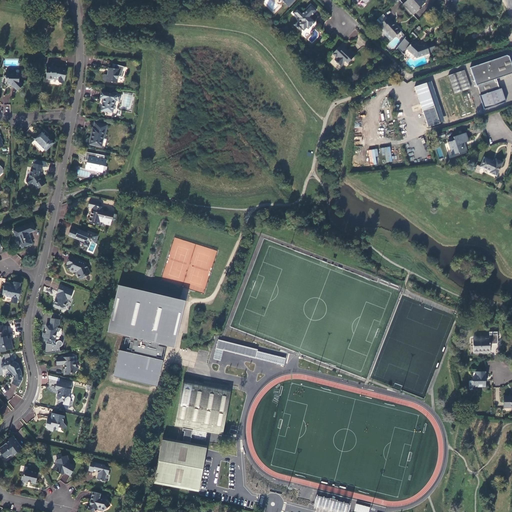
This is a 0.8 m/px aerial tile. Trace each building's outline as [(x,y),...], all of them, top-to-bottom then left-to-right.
[(423,0),(407,0),(403,4),(413,15),(422,8),(421,7),(425,2),(423,0)] [(298,8),(293,12),(299,18),(298,19),(300,21),(297,24),(304,31),(307,28),(308,29),(316,21),(311,17),(317,10),(311,5),(303,13),(298,8)] [(387,18),(379,25),(382,29),(383,28),(393,38),(401,31),(391,21),(390,21),(387,18)] [(429,53),(426,44),(419,46),(413,41),(407,48),(416,58),(429,53)] [(340,45),(333,53),(338,58),(335,61),(340,66),(345,61),(347,63),(356,53),(355,52),(355,53),(351,49),(350,48),(347,51),(340,45)] [(507,56),(491,61),(492,67),(491,67),(490,64),(483,66),(483,64),(473,67),(471,70),(477,85),(477,86),(478,85),(478,86),(481,95),(480,96),(485,109),(506,102),(502,90),(502,89),(500,89),(500,88),(497,79),(511,74),(511,62),(510,57),(507,56)] [(113,68),(110,68),(110,72),(107,71),(107,75),(103,74),(103,81),(116,82),(117,76),(122,76),(121,75),(124,67),(115,64),(113,68)] [(57,67),(47,66),(47,79),(48,79),(49,80),(53,80),(54,79),(59,80),(59,81),(60,83),(64,84),(66,78),(65,76),(66,75),(67,71),(66,70),(62,69),(57,69),(57,67)] [(448,76),(452,87),(468,81),(465,70),(448,76)] [(15,72),(6,72),(6,77),(7,78),(7,83),(11,83),(17,90),(23,85),(19,80),(19,73),(15,73),(15,72)] [(468,81),(452,87),(455,95),(471,89),(468,81)] [(431,82),(426,83),(430,95),(434,107),(440,124),(444,122),(431,82)] [(426,83),(414,87),(422,111),(427,128),(440,124),(434,107),(430,95),(426,83)] [(118,94),(102,92),(101,98),(105,98),(103,111),(114,112),(116,100),(117,101),(118,94)] [(93,127),(92,133),(93,134),(92,138),(91,137),(89,144),(93,145),(95,144),(97,144),(98,146),(102,146),(105,135),(105,131),(107,132),(108,126),(95,123),(94,127),(93,127)] [(54,142),(42,130),(35,138),(47,150),(54,142)] [(467,151),(465,146),(463,147),(462,144),(464,143),(469,142),(466,133),(453,137),(454,140),(448,142),(452,155),(458,153),(459,154),(467,151)] [(386,163),(393,161),(389,146),(380,148),(382,156),(385,155),(386,163)] [(368,150),(370,165),(379,164),(377,149),(368,150)] [(106,156),(87,152),(86,160),(89,160),(88,162),(86,169),(92,170),(94,168),(95,169),(95,170),(96,170),(96,171),(97,171),(98,172),(103,173),(105,166),(106,166),(107,160),(105,159),(106,156)] [(496,176),(502,162),(496,159),(495,162),(485,157),(480,167),(491,171),(490,173),(496,176)] [(43,165),(33,163),(32,169),(30,169),(28,178),(25,180),(27,184),(32,182),(33,184),(34,184),(38,189),(45,184),(42,179),(40,179),(38,176),(39,171),(42,171),(43,165)] [(100,203),(95,202),(94,207),(93,210),(92,210),(89,223),(99,225),(100,221),(103,222),(105,224),(111,225),(112,221),(114,214),(101,210),(102,207),(99,206),(100,203)] [(33,223),(14,230),(16,237),(18,237),(22,248),(26,246),(27,247),(28,246),(33,244),(29,233),(36,230),(33,223)] [(88,233),(81,230),(80,233),(72,230),(70,236),(85,243),(84,245),(89,247),(91,243),(91,242),(98,245),(99,240),(97,239),(99,235),(89,231),(88,233)] [(18,263),(21,258),(15,254),(12,259),(18,263)] [(75,259),(70,257),(67,264),(69,265),(67,268),(71,269),(70,270),(75,272),(77,272),(79,279),(80,279),(82,280),(84,279),(85,278),(89,276),(90,275),(86,263),(83,261),(79,259),(79,260),(75,258),(75,259)] [(13,287),(5,285),(3,294),(7,295),(7,296),(12,297),(12,300),(13,302),(15,303),(18,302),(18,298),(19,298),(21,288),(20,288),(21,283),(14,281),(13,287)] [(72,298),(73,293),(72,293),(73,289),(61,285),(58,292),(59,293),(58,295),(59,296),(58,298),(56,299),(54,306),(61,309),(62,307),(64,307),(66,306),(69,299),(72,298)] [(120,285),(119,285),(108,331),(130,337),(127,352),(119,351),(114,374),(158,384),(163,361),(161,360),(162,355),(165,345),(175,347),(186,301),(185,301),(184,303),(163,298),(163,297),(141,291),(140,293),(119,288),(120,285)] [(60,319),(52,318),(51,325),(47,325),(46,333),(44,333),(43,337),(47,341),(47,343),(48,343),(47,353),(56,351),(57,347),(58,347),(59,346),(60,345),(59,344),(59,343),(59,342),(58,342),(57,342),(56,342),(56,340),(57,335),(61,335),(62,333),(62,331),(62,328),(58,327),(58,324),(60,324),(60,319)] [(0,326),(0,351),(6,350),(6,349),(13,348),(11,338),(12,338),(12,337),(9,338),(8,335),(10,335),(9,333),(7,326),(8,326),(8,325),(0,326)] [(497,343),(497,335),(497,332),(489,332),(489,339),(472,340),(473,353),(490,352),(489,344),(497,343)] [(218,340),(213,359),(221,361),(224,350),(284,365),(286,358),(257,351),(258,349),(218,340)] [(69,357),(57,357),(57,364),(65,364),(66,369),(65,369),(65,374),(71,374),(71,373),(75,373),(79,367),(76,365),(76,362),(75,360),(74,356),(73,356),(73,354),(69,354),(69,357)] [(13,383),(19,386),(22,379),(21,371),(18,363),(11,359),(6,360),(6,361),(3,362),(2,364),(2,367),(5,369),(8,368),(8,369),(10,368),(10,369),(15,374),(15,378),(13,383)] [(485,374),(485,371),(476,371),(476,380),(473,380),(473,386),(486,386),(485,374)] [(207,449),(207,447),(191,444),(191,438),(206,441),(208,432),(219,434),(219,436),(222,436),(222,435),(231,388),(184,379),(175,426),(183,428),(183,431),(185,432),(183,442),(163,438),(155,483),(199,491),(207,449)] [(72,385),(58,381),(56,388),(58,390),(59,391),(57,398),(59,400),(65,401),(65,398),(68,396),(69,396),(70,394),(71,393),(72,390),(71,389),(72,385)] [(65,415),(53,412),(52,417),(53,418),(52,421),(48,420),(47,426),(48,427),(48,428),(49,429),(53,431),(55,429),(55,428),(59,429),(60,426),(64,427),(65,423),(64,421),(65,415)] [(0,450),(0,453),(1,454),(3,454),(5,457),(6,459),(12,455),(12,456),(23,448),(14,435),(8,439),(9,441),(0,448),(1,450),(0,450)] [(70,463),(67,455),(63,456),(62,458),(57,460),(58,462),(54,469),(57,470),(57,471),(59,472),(61,473),(62,471),(65,472),(71,475),(76,466),(71,463),(70,463)] [(106,465),(91,462),(89,470),(94,471),(94,470),(98,471),(99,472),(98,479),(105,481),(107,473),(109,474),(110,468),(105,466),(106,465)] [(38,472),(27,470),(25,470),(24,473),(23,473),(21,480),(22,481),(27,482),(28,481),(29,481),(29,480),(31,481),(31,482),(36,483),(38,472)] [(101,493),(93,491),(91,500),(92,500),(91,503),(90,505),(88,506),(91,511),(94,511),(97,510),(98,507),(102,508),(104,510),(111,505),(107,500),(100,498),(101,493)] [(349,503),(317,496),(315,504),(347,511),(349,503)]
